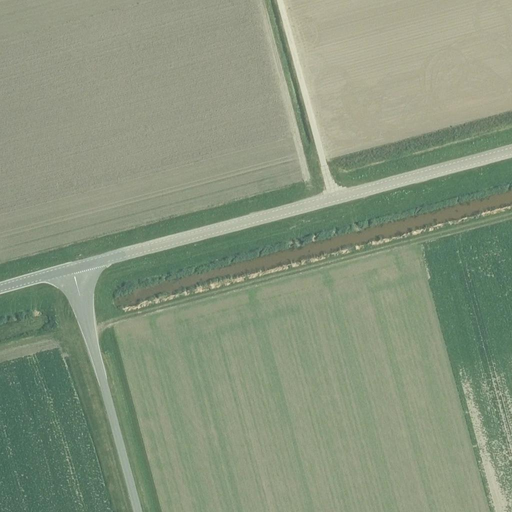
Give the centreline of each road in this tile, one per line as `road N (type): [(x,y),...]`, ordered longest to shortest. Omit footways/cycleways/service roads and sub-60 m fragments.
road 1 (tertiary): [(74,267),(332,198)]
road 2 (unclassified): [(137,511),(74,267)]
road 3 (unclassified): [(332,198),(279,0)]
road 4 (tertiary): [(332,198),(511,152)]
